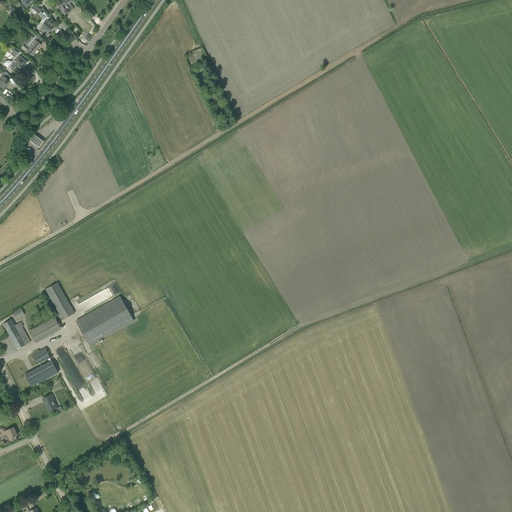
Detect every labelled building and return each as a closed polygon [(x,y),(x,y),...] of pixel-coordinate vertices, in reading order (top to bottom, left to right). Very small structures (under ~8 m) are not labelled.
[(24,0),(22,3),(26,8),(34,2),(33,1),(34,0),(24,0)] [(60,0),(55,4),(64,16),(71,10),(67,5),(73,1),(71,0),(60,0)] [(32,9),(30,11),(35,15),(36,13),(39,14),(40,12),(42,11),(34,5),(31,8),(32,9)] [(8,11),(15,20),(20,15),(16,10),(14,11),(12,8),(8,11)] [(94,16),(88,9),(85,12),(90,19),(94,16)] [(43,18),(36,27),(40,30),(39,32),(42,35),(46,38),(49,34),(48,34),(52,30),(51,29),(54,25),(47,20),(49,18),(44,12),(42,14),(40,12),(39,14),(43,18)] [(21,48),(25,51),(26,51),(32,56),(35,53),(34,52),(37,48),(38,49),(41,45),(34,39),(35,38),(36,39),(37,36),(30,30),(26,35),(31,39),(26,46),(24,44),(21,48)] [(88,42),(91,37),(86,34),(83,39),(88,42)] [(8,69),(11,71),(12,70),(17,73),(20,69),(21,70),(24,65),(26,62),(18,56),(21,53),(14,47),(11,51),(12,51),(11,53),(15,57),(12,62),(10,61),(8,61),(7,61),(6,61),(5,61),(4,62),(3,62),(2,63),(2,64),(8,69)] [(2,76),(0,78),(0,89),(2,91),(9,81),(2,76)] [(35,134),(30,140),(39,147),(44,141),(35,134)] [(45,289),(63,320),(75,313),(58,282),(45,289)] [(101,300),(112,295),(110,289),(98,294),(101,300)] [(76,322),(89,345),(133,320),(120,297),(76,322)] [(12,314),(16,320),(25,314),(21,309),(12,314)] [(29,330),(36,343),(61,329),(54,317),(29,330)] [(3,324),(17,349),(30,342),(22,327),(22,328),(19,323),(14,325),(11,320),(3,324)] [(32,352),(33,355),(32,355),(37,364),(42,361),(43,362),(50,358),(45,348),(39,351),(38,349),(32,352)] [(51,360),(24,375),(31,387),(58,373),(51,360)] [(52,399),(53,399),(51,395),(42,399),(48,412),(57,408),(52,399)] [(0,430),(3,435),(7,433),(10,438),(10,439),(17,435),(13,427),(5,431),(4,428),(0,430)]
